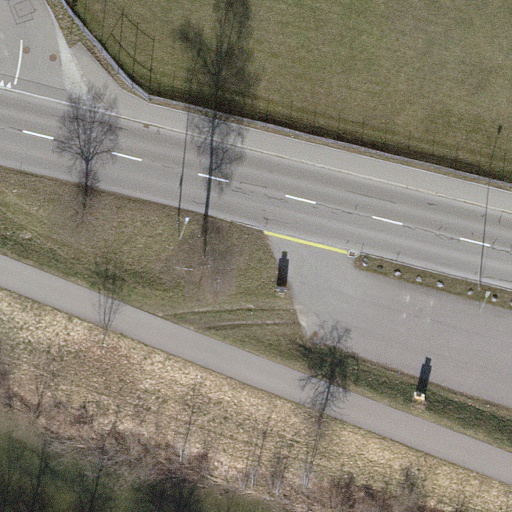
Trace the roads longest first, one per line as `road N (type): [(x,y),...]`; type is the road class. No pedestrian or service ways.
road 1 (track): [(0,266),(511,465)]
road 2 (primary): [(511,258),(12,128)]
road 3 (residential): [(12,128),(24,34),(12,0)]
